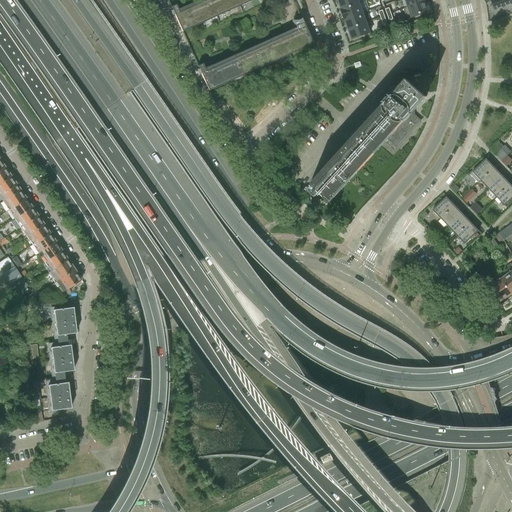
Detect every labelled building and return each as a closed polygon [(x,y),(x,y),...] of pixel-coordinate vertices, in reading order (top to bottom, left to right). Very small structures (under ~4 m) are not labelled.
[(204,0),(178,12),(177,9),(175,4),(170,7),(181,31),(203,22),(204,21),(251,0),(204,0)] [(337,0),(341,9),(365,1),(364,0),(337,0)] [(511,0),(491,0),(495,9),(505,6),(506,8),(511,5),(511,4),(511,3),(511,0)] [(365,1),(341,9),(345,19),(363,13),(368,10),(365,1)] [(408,7),(403,9),(407,19),(429,11),(425,1),(408,7)] [(205,71),(204,68),(202,63),(197,65),(208,90),(229,80),(230,81),(312,44),(298,12),(297,12),(296,13),(294,14),(294,15),(293,16),(293,17),(293,18),(292,19),(292,20),(292,21),(293,22),(293,23),(294,24),(294,25),(295,25),(296,30),(205,71)] [(363,13),(345,19),(348,29),(366,22),(363,13)] [(366,22),(348,29),(352,39),(370,32),(366,22)] [(385,138),(396,147),(420,121),(413,115),(412,111),(425,97),(426,97),(406,79),(406,80),(396,90),(387,91),(379,99),(380,109),(377,112),(308,188),(307,188),(316,196),(320,192),(330,202),(331,201),(329,200),(385,138)] [(511,158),(508,154),(511,151),(502,142),(494,150),(507,164),(511,159),(511,158)] [(472,172),(480,180),(494,167),(486,159),(472,172)] [(4,166),(0,168),(0,182),(12,174),(8,169),(6,170),(4,166)] [(494,167),(480,180),(488,188),(502,176),(494,167)] [(0,195),(16,184),(18,183),(12,174),(0,182),(0,195)] [(502,176),(488,188),(496,197),(510,184),(502,176)] [(27,196),(24,192),(18,183),(16,184),(0,195),(0,197),(2,200),(4,203),(5,205),(7,204),(10,208),(27,196)] [(511,186),(510,184),(496,197),(504,205),(511,197),(511,186)] [(463,197),(468,202),(477,193),(472,187),(463,197)] [(27,196),(10,208),(13,213),(11,214),(14,218),(31,206),(29,204),(31,202),(27,196)] [(432,210),(441,218),(454,205),(446,197),(432,210)] [(471,207),(478,213),(482,207),(475,202),(471,207)] [(454,205),(441,218),(448,226),(462,213),(454,205)] [(31,206),(14,218),(17,222),(19,221),(21,225),(39,214),(36,209),(33,209),(31,206)] [(462,213),(448,226),(456,235),(470,222),(462,213)] [(39,214),(21,225),(25,230),(23,232),(26,235),(43,223),(41,221),(42,219),(39,214)] [(456,235),(462,241),(464,243),(478,230),(470,222),(456,235)] [(43,223),(26,235),(29,240),(30,239),(33,243),(51,231),(47,226),(45,227),(43,223)] [(503,240),(511,234),(511,223),(499,234),(503,240)] [(51,231),(33,243),(37,248),(35,249),(37,253),(55,241),(53,238),(54,236),(51,231)] [(493,238),(489,241),(493,247),(497,245),(493,238)] [(55,241),(37,253),(40,257),(42,256),(45,260),(62,248),(59,244),(57,244),(55,241)] [(62,248),(45,260),(49,265),(47,266),(49,270),(66,258),(65,256),(66,254),(62,248)] [(17,267),(21,264),(15,256),(11,259),(17,267)] [(0,276),(3,274),(0,268),(10,261),(7,257),(0,261),(0,276)] [(66,258),(49,270),(50,271),(49,271),(56,281),(74,268),(66,258)] [(20,276),(17,271),(14,266),(10,261),(0,268),(3,274),(6,278),(10,283),(10,284),(13,288),(17,293),(22,290),(27,286),(27,285),(24,281),(20,276)] [(65,290),(81,279),(74,268),(56,281),(62,291),(65,290)] [(511,273),(509,269),(499,277),(511,294),(511,273)] [(511,295),(511,294),(499,277),(493,281),(492,280),(487,283),(501,303),(511,295)] [(73,370),(71,357),(70,345),(67,345),(66,334),(76,333),(72,307),(53,310),(56,335),(58,346),(50,347),(53,373),(54,373),(55,384),(47,385),(51,410),(71,408),(67,382),(65,382),(63,372),(73,370)]
